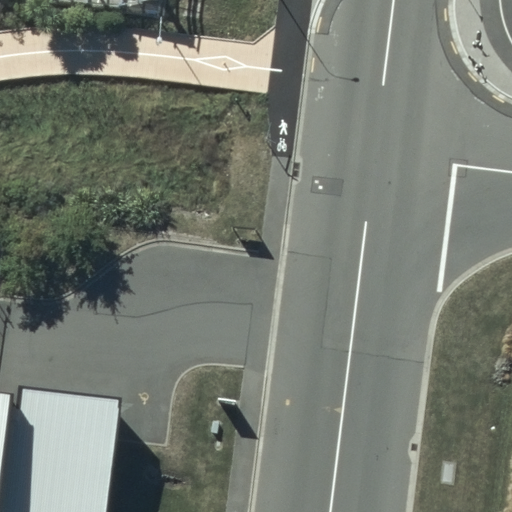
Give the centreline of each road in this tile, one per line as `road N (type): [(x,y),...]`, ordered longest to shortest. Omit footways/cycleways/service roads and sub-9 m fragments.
road 1 (unclassified): [(332,511),(375,156)]
road 2 (unclassified): [(375,156),(394,0)]
road 3 (unclassified): [(511,173),(375,156)]
